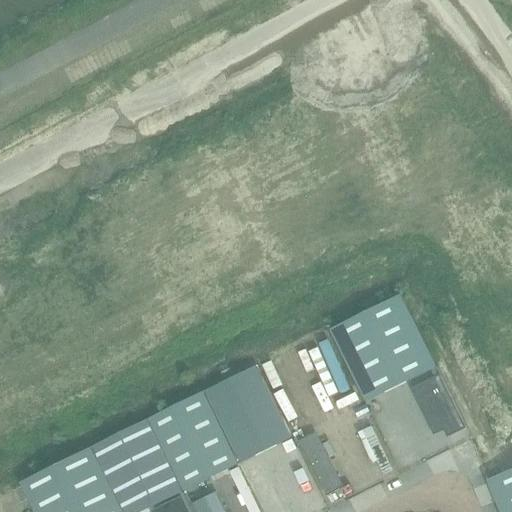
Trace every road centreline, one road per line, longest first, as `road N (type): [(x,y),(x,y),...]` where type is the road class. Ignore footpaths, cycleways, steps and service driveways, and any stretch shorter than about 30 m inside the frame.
road 1 (unclassified): [(155,96),(337,0)]
road 2 (unclassified): [(0,83),(157,0)]
